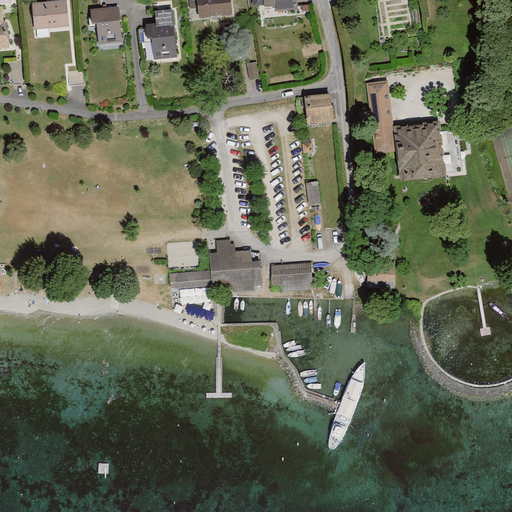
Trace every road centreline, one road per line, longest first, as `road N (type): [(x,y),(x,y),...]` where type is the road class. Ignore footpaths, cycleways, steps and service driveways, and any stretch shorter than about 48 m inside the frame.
road 1 (residential): [(215,109),(232,211),(249,240),(299,258),(354,253),(339,84)]
road 2 (residential): [(215,109),(111,119),(0,98)]
road 3 (residential): [(339,84),(215,109)]
